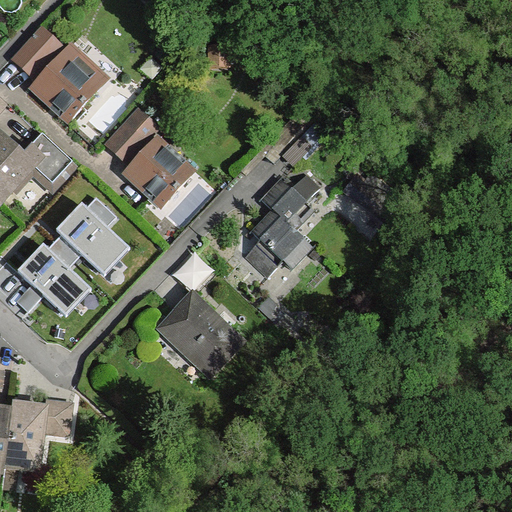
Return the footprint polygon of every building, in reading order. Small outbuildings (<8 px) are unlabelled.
[(47,21),(16,56),(37,76),(69,41),(47,21)] [(57,57),(26,91),(64,126),(95,92),(57,57)] [(0,211),(38,171),(50,183),(67,165),(42,141),(27,157),(0,132),(0,211)] [(146,143),(117,176),(157,211),(187,178),(146,143)] [(354,175),(353,200),(379,202),(380,176),(354,175)] [(301,214),(279,194),(239,237),(251,247),(239,260),(268,287),(302,250),(283,233),(301,214)] [(141,251),(85,200),(54,235),(110,285),(141,251)] [(103,293),(46,242),(15,276),(72,327),(103,293)] [(197,252),(180,276),(199,289),(216,266),(197,252)] [(246,346),(194,296),(160,331),(212,382),(246,346)] [(0,482),(5,483),(6,475),(44,480),(48,413),(14,407),(14,414),(0,412),(0,482)]
